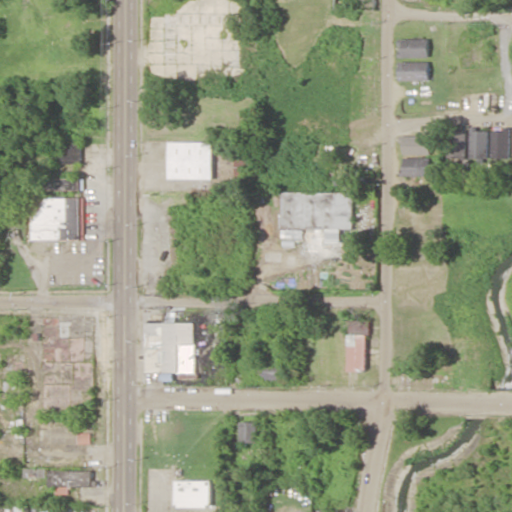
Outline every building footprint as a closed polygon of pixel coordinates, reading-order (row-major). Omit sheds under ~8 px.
[(215,25),(216,12),(166,12),(165,53),(178,53),(179,24),(215,25)] [(430,38),(399,38),(400,57),(430,56),(430,38)] [(400,61),(400,80),(431,79),(430,60),(400,61)] [(471,158),(489,158),(490,128),(472,128),(471,158)] [(493,157),(511,157),(511,128),(493,128),(493,157)] [(468,130),(449,130),(448,157),(467,158),(468,130)] [(403,154),(432,153),(431,134),(403,135),(403,154)] [(215,179),(215,141),(171,141),(171,178),(215,179)] [(83,163),(83,142),(59,143),(60,163),(83,163)] [(431,175),(431,157),(403,157),(403,175),(431,175)] [(72,195),(73,190),(85,190),(85,178),(55,177),(54,195),(72,195)] [(354,192),(284,190),(283,227),(353,228),(354,192)] [(33,239),(83,239),(83,197),(34,196),(33,239)] [(349,370),(368,370),(369,319),(351,319),(351,330),(350,330),(349,370)] [(147,371),(196,372),(196,322),(147,322),(147,371)] [(266,379),(291,379),(292,361),(266,361),(266,379)] [(242,421),(241,441),(258,442),(259,421),(242,421)] [(49,467),(27,468),(28,479),(49,478),(49,467)] [(94,470),(51,469),(50,485),(94,486),(94,470)] [(176,506),(213,506),(213,479),(177,479),(176,506)]
